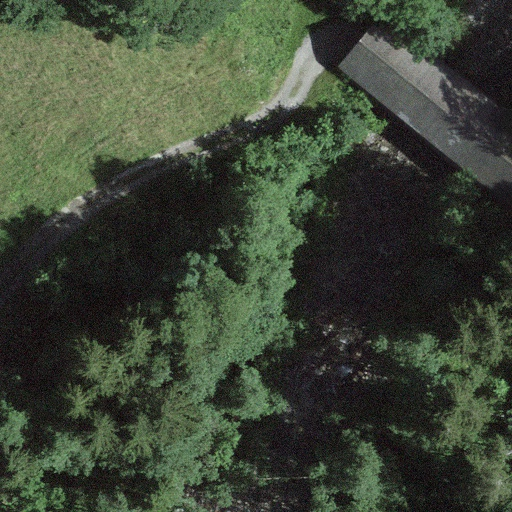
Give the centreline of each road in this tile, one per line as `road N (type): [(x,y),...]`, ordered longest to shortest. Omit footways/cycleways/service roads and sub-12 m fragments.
road 1 (track): [(0,315),(87,217),(161,158),(270,118),(342,43)]
road 2 (track): [(342,43),(511,161)]
